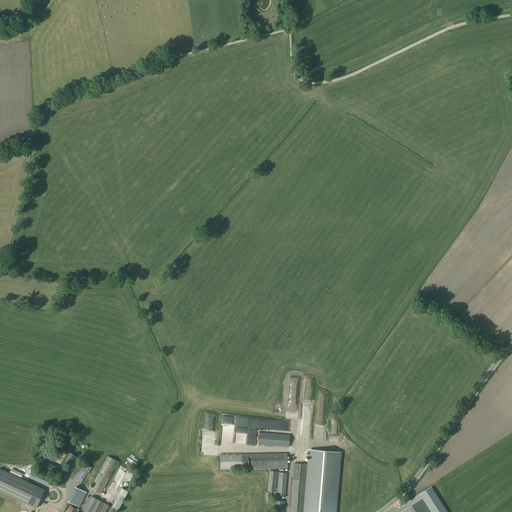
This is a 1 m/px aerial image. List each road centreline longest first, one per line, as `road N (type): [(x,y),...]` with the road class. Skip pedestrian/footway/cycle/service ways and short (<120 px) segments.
road 1 (unclassified): [(299,80),(339,78),(451,27),(511,15)]
road 2 (unclassified): [(381,511),(410,487),(511,348)]
